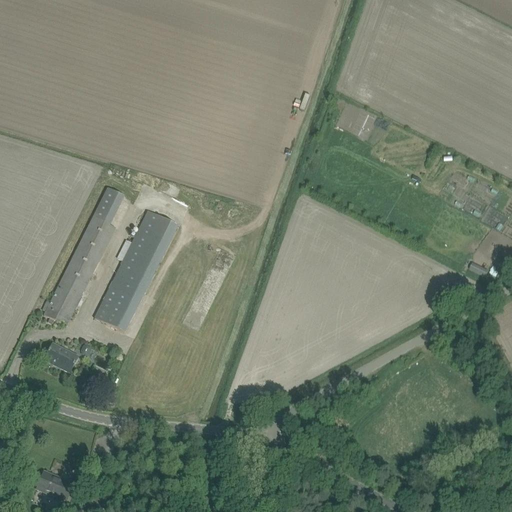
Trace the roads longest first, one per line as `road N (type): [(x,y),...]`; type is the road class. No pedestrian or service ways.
road 1 (unclassified): [(264,439),(282,416),(511,289)]
road 2 (track): [(222,231),(251,227),(268,208),(340,0)]
road 3 (unclassified): [(264,439),(112,421),(0,384)]
road 4 (unclassified): [(400,511),(264,439)]
